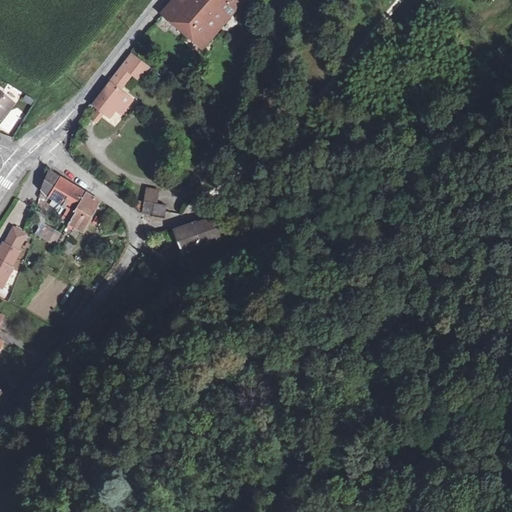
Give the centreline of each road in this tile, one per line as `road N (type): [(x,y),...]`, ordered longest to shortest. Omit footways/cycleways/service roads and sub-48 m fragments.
road 1 (track): [(200,215),(380,168),(511,95)]
road 2 (residential): [(0,418),(137,247),(139,233)]
road 3 (secondary): [(164,0),(40,142)]
road 4 (residential): [(139,233),(40,142)]
